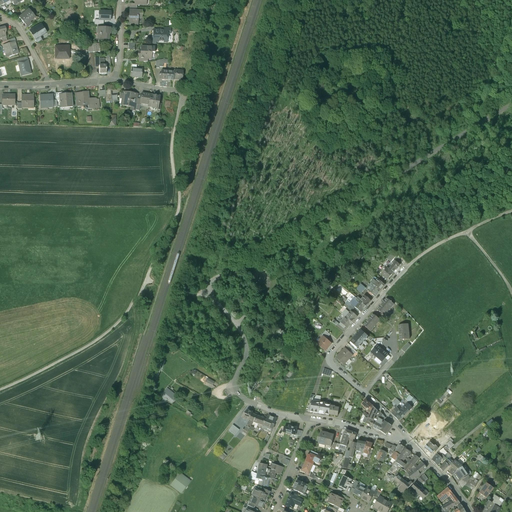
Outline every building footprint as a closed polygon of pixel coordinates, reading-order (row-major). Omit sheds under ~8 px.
[(19,16),(26,24),(30,20),(36,16),(29,8),(19,16)] [(139,22),(139,15),(142,15),(143,14),(143,13),(143,11),(143,10),(143,9),(130,9),(129,21),(139,22)] [(111,10),(99,10),(99,18),(111,19),(111,10)] [(42,23),(30,30),(35,39),(40,36),(40,34),(46,30),(42,23)] [(100,26),(97,26),(97,33),(100,33),(100,34),(101,34),(101,38),(110,38),(110,32),(109,32),(109,27),(108,27),(100,26)] [(156,34),(156,39),(159,39),(160,40),(164,40),(165,39),(166,40),(169,40),(169,32),(169,29),(164,29),(155,28),(154,29),(153,33),(156,34)] [(18,52),(15,41),(15,40),(11,42),(3,44),(5,49),(7,48),(9,55),(18,52)] [(99,43),(88,44),(89,51),(100,50),(99,43)] [(69,45),(55,45),(56,56),(64,56),(64,58),(70,58),(69,45)] [(18,61),(19,65),(21,65),(22,68),(20,69),(21,75),(32,72),(28,59),(19,61),(18,61)] [(132,70),(131,70),(131,71),(132,71),(132,75),(142,76),(143,67),(133,66),(132,70)] [(175,68),(175,69),(175,76),(183,77),(184,69),(175,68)] [(89,108),(94,107),(96,104),(97,104),(98,103),(99,102),(99,98),(96,98),(95,97),(88,97),(88,94),(89,94),(88,90),(83,91),(79,91),(80,98),(80,105),(81,105),(81,103),(84,103),(84,104),(85,104),(85,103),(88,103),(89,108)] [(130,91),(125,90),(124,92),(123,92),(121,91),(121,96),(123,97),(122,103),(133,105),(134,103),(132,101),(133,96),(134,97),(135,92),(130,91)] [(142,91),(141,102),(149,103),(151,93),(142,91)] [(60,98),(61,105),(61,107),(73,106),(72,92),(62,93),(62,98),(60,98)] [(151,93),(149,103),(149,105),(152,105),(152,106),(158,107),(159,101),(161,94),(151,93)] [(15,94),(2,94),(2,104),(15,104),(15,94)] [(34,94),(21,94),(21,102),(21,107),(22,107),(28,107),(28,106),(34,106),(34,94)] [(47,94),(40,94),(41,106),(47,105),(47,107),(54,106),(53,106),(53,100),(54,100),(53,94),(47,95),(47,94)] [(395,258),(389,264),(393,268),(399,262),(395,258)] [(389,264),(388,266),(386,264),(380,271),(383,274),(382,275),(384,276),(385,275),(386,277),(392,270),(393,268),(389,264)] [(384,283),(375,275),(370,280),(379,288),(384,283)] [(379,288),(370,280),(369,282),(371,284),(367,288),(374,294),(379,288)] [(355,296),(351,292),(346,297),(351,301),(350,301),(360,310),(365,304),(355,296)] [(370,298),(363,293),(360,297),(356,294),(355,296),(365,304),(370,298)] [(386,296),(376,307),(383,313),(393,302),(386,296)] [(356,314),(350,309),(348,311),(345,308),(342,311),(351,320),(356,314)] [(343,316),(338,322),(342,325),(344,323),(346,326),(351,320),(342,311),(340,313),(343,316)] [(372,311),(363,323),(370,329),(379,318),(372,311)] [(407,322),(398,323),(399,338),(409,337),(407,322)] [(324,328),(320,333),(322,335),(322,334),(325,337),(329,333),(324,328)] [(360,328),(349,339),(351,340),(357,346),(367,335),(360,328)] [(325,337),(322,334),(322,335),(316,342),(324,349),(330,341),(325,337)] [(357,346),(351,340),(349,342),(353,346),(355,349),(357,346)] [(347,341),(343,346),(344,347),(349,351),(349,350),(353,346),(349,342),(347,341)] [(388,353),(376,343),(370,350),(381,360),(388,353)] [(344,347),(336,356),(343,362),(352,353),(349,350),(349,351),(344,347)] [(162,358),(156,355),(148,376),(154,378),(162,358)] [(331,369),(323,366),(321,372),(330,375),(331,369)] [(287,379),(292,371),(288,369),(283,376),(287,379)] [(161,397),(160,398),(163,400),(165,397),(170,401),(177,392),(171,387),(172,386),(170,384),(169,385),(166,383),(158,394),(161,397)] [(441,403),(450,393),(447,389),(438,399),(441,403)] [(319,400),(311,399),(308,407),(308,409),(317,411),(318,411),(319,400)] [(371,404),(365,399),(361,403),(366,408),(367,407),(368,410),(371,410),(373,406),(370,404),(371,404)] [(327,402),(319,400),(318,411),(329,413),(330,404),(327,403),(327,402)] [(347,407),(347,409),(350,410),(352,404),(345,401),(344,406),(347,407)] [(219,402),(214,408),(212,410),(216,414),(218,412),(223,406),(219,402)] [(402,407),(399,410),(404,414),(411,407),(407,402),(402,407)] [(334,404),(330,404),(329,413),(337,414),(338,406),(334,406),(334,404)] [(368,416),(367,417),(373,420),(374,417),(377,410),(373,406),(371,410),(369,414),(368,416)] [(399,410),(396,406),(395,407),(393,409),(401,417),(404,414),(399,410)] [(252,410),(246,408),(242,414),(242,415),(248,418),(251,411),(252,410)] [(401,417),(393,409),(390,412),(398,420),(401,417)] [(253,412),(251,411),(248,418),(252,419),(253,420),(256,411),(254,410),(253,412)] [(273,417),(266,415),(265,417),(264,419),(271,422),(273,423),(274,420),(274,421),(276,418),(273,417)] [(373,420),(367,417),(368,416),(365,415),(362,421),(373,426),(374,425),(372,424),(374,421),(372,420),(373,420)] [(438,427),(425,416),(421,420),(433,429),(432,430),(434,431),(438,427)] [(248,418),(243,428),(241,427),(240,429),(242,430),(245,432),(248,427),(249,424),(252,419),(248,418)] [(383,422),(381,421),(382,420),(379,419),(378,418),(378,419),(375,422),(378,423),(376,428),(380,430),(385,434),(391,425),(384,420),(383,422)] [(296,426),(288,424),(288,426),(283,425),(282,430),(294,433),(296,428),(296,426)] [(356,432),(345,429),(344,433),(349,435),(348,438),(351,440),(352,438),(354,438),(356,432)] [(327,432),(321,430),(321,431),(320,434),(320,435),(318,435),(317,437),(318,438),(319,438),(318,442),(325,444),(327,432)] [(423,438),(414,430),(411,433),(419,442),(423,438)] [(333,433),(327,432),(325,444),(330,445),(333,433)] [(344,433),(342,432),(342,434),(343,434),(341,440),(347,442),(348,438),(349,435),(344,433)] [(436,436),(433,433),(427,440),(430,442),(435,446),(435,445),(436,443),(439,439),(435,436),(436,436)] [(366,442),(357,440),(355,449),(358,450),(359,448),(364,449),(366,442)] [(368,443),(366,442),(364,449),(363,452),(368,453),(370,448),(372,443),(369,442),(368,442),(368,443)] [(435,446),(430,442),(428,444),(433,450),(435,451),(438,447),(435,445),(435,446)] [(399,444),(395,451),(399,454),(404,446),(399,444)] [(433,450),(428,444),(425,447),(431,453),(433,450)] [(447,445),(440,451),(443,454),(444,455),(447,452),(446,451),(449,448),(447,445)] [(388,453),(381,449),(378,455),(377,459),(382,461),(385,455),(386,455),(388,453)] [(318,453),(310,450),(309,452),(310,453),(309,454),(306,454),(306,459),(305,459),(305,460),(312,464),(313,461),(317,463),(319,458),(317,457),(317,455),(318,453)] [(349,451),(346,450),(345,458),(350,459),(351,457),(352,457),(353,452),(349,451)] [(399,454),(395,451),(390,457),(395,460),(399,454)] [(337,458),(335,458),(332,461),(336,463),(341,457),(342,454),(339,453),(339,456),(338,456),(337,458)] [(406,456),(401,453),(398,458),(402,462),(406,456)] [(437,453),(431,459),(438,465),(440,462),(441,460),(442,459),(441,457),(438,455),(437,453)] [(290,457),(283,454),(281,457),(284,459),(283,463),(286,464),(289,459),(290,457)] [(415,455),(410,462),(413,465),(418,457),(415,455)] [(343,465),(340,463),(339,465),(341,467),(342,466),(347,467),(348,465),(350,459),(345,458),(343,465)] [(402,462),(398,458),(389,470),(392,472),(394,469),(395,470),(398,465),(399,466),(400,465),(403,467),(405,464),(402,462)] [(449,458),(440,468),(443,471),(451,463),(451,462),(452,460),(449,458)] [(312,464),(305,460),(301,469),(305,471),(308,473),(309,471),(312,464)] [(458,464),(455,460),(451,465),(454,468),(457,471),(462,465),(463,463),(462,462),(461,463),(459,462),(458,464)] [(410,462),(404,470),(407,472),(409,471),(410,469),(413,465),(410,462)] [(416,468),(416,469),(419,472),(426,467),(423,463),(420,465),(418,467),(416,468)] [(283,466),(276,464),(275,471),(277,472),(280,473),(283,466)] [(457,471),(456,472),(453,475),(452,475),(452,476),(453,475),(459,482),(463,479),(468,475),(462,465),(457,471)] [(416,469),(413,471),(414,471),(413,472),(411,473),(409,475),(412,479),(420,473),(419,472),(416,469)] [(187,479),(178,472),(178,473),(176,471),(173,475),(175,477),(171,482),(180,489),(187,479)] [(350,479),(343,475),(338,486),(346,489),(348,485),(349,486),(350,483),(349,482),(350,479)] [(402,479),(398,475),(397,476),(394,479),(399,483),(402,479)] [(495,478),(490,485),(494,488),(495,489),(500,482),(495,478)] [(308,484),(296,479),(295,481),(294,483),(306,489),(308,484)] [(407,482),(405,481),(402,479),(399,483),(399,484),(401,485),(398,488),(404,493),(410,485),(408,483),(408,482),(407,482)] [(306,489),(294,483),(293,485),(292,488),(300,492),(304,493),(306,489)] [(415,490),(416,492),(420,487),(416,483),(410,488),(413,490),(412,491),(413,492),(415,490)] [(483,485),(480,488),(481,488),(479,490),(481,491),(479,493),(486,498),(494,488),(490,485),(487,483),(486,484),(484,483),(483,485)] [(366,489),(357,484),(355,488),(353,493),(361,497),(366,489)] [(374,491),(367,487),(366,489),(361,497),(361,498),(368,502),(372,495),(374,492),(374,491)] [(420,487),(416,492),(423,498),(428,492),(423,488),(422,489),(420,487)] [(448,487),(444,490),(449,496),(450,498),(454,496),(448,487)] [(262,491),(256,488),(253,495),(264,500),(265,500),(268,494),(262,491)] [(449,496),(444,490),(438,495),(442,501),(449,496)] [(381,493),(378,491),(375,496),(379,499),(380,496),(386,499),(387,497),(382,494),(381,493)] [(293,495),(290,494),(285,504),(289,506),(292,507),(294,502),(299,505),(302,499),(298,497),(299,495),(299,494),(294,492),(293,495)] [(338,496),(332,493),(330,497),(341,502),(343,498),(338,496)] [(264,500),(253,495),(250,501),(250,502),(255,504),(262,507),(263,504),(263,503),(264,500)] [(341,502),(330,497),(328,502),(334,505),(339,507),(341,502)] [(387,501),(381,497),(379,500),(378,500),(377,500),(376,501),(377,503),(374,507),(383,511),(386,511),(389,507),(390,507),(391,505),(391,504),(387,502),(387,501)] [(488,500),(479,511),(485,511),(492,502),(488,500)] [(448,503),(442,507),(443,507),(441,509),(443,511),(445,511),(453,506),(451,502),(448,503)]
